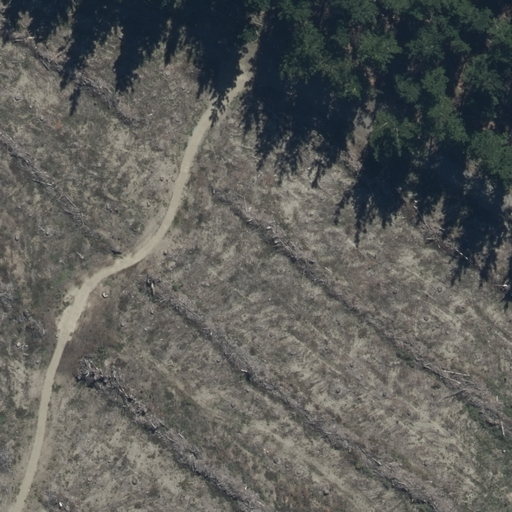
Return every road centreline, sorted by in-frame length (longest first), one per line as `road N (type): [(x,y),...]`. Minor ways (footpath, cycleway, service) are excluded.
road 1 (unknown): [(511,409),(292,395),(196,338),(142,220),(0,117)]
road 2 (track): [(15,0),(511,228)]
